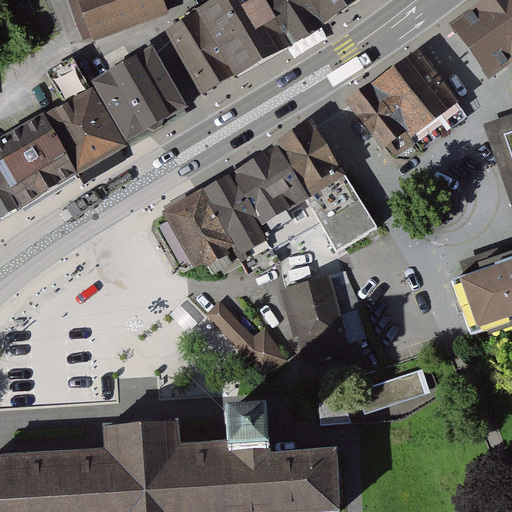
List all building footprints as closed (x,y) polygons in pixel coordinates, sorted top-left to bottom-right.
[(158,0),(73,0),(88,45),(165,20),(158,0)] [(289,52),(259,0),(220,0),(192,18),(233,87),(289,52)] [(322,33),(300,0),(259,0),(289,52),(322,33)] [(300,0),(322,33),(365,0),(300,0)] [(511,66),(511,0),(486,0),(445,30),(486,85),(511,66)] [(233,87),(192,18),(162,37),(165,43),(202,105),(233,87)] [(461,105),(419,54),(349,112),(391,162),(461,105)] [(186,118),(149,55),(87,91),(90,97),(125,156),(186,118)] [(71,64),(47,78),(60,99),(83,85),(71,64)] [(125,156),(90,97),(44,124),(53,139),(78,183),(125,156)] [(285,208),(300,199),(330,250),(373,224),(312,125),(256,160),(285,208)] [(511,134),(504,137),(511,158),(511,259),(449,283),(469,339),(511,324),(511,134)] [(18,218),(78,183),(53,139),(0,169),(0,187),(16,215),(18,218)] [(252,163),(168,211),(199,265),(283,216),(252,163)] [(0,224),(16,215),(0,187),(0,224)] [(329,278),(284,291),(307,367),(352,354),(329,278)] [(225,337),(265,383),(290,362),(265,334),(254,343),(238,325),(225,337)] [(366,411),(432,399),(427,373),(361,385),(366,411)] [(0,511),(300,511),(338,510),(334,451),(268,456),(265,410),(225,413),(227,444),(177,447),(176,438),(175,425),(101,429),(103,452),(0,459),(0,511)]
